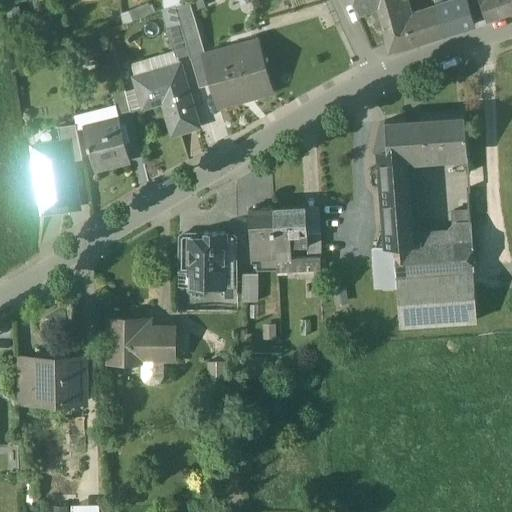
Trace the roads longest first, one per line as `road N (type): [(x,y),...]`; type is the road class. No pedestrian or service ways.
road 1 (unclassified): [(0,295),(369,80)]
road 2 (unclassified): [(369,80),(511,31)]
